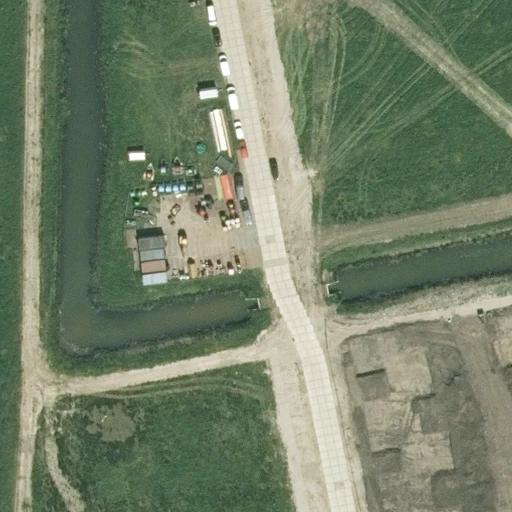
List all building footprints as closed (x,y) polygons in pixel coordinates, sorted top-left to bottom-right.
[(370,6),(372,14),(384,12),(382,4),(370,6)] [(334,8),(335,15),(347,13),(345,5),(334,8)] [(370,6),(359,9),(360,17),(372,14),(370,6)] [(334,8),(322,10),(323,18),(335,15),(334,8)] [(298,15),(300,22),(311,20),(310,12),(298,15)] [(298,15),(286,17),(288,25),(300,22),(298,15)] [(458,42),(468,41),(472,64),(511,55),(511,38),(510,31),(484,36),(481,21),(455,26),(458,42)] [(305,84),(347,75),(342,53),(352,51),(349,35),(323,40),(326,55),(300,60),(305,84)] [(494,85),(511,81),(511,55),(472,64),(477,87),(467,89),(471,105),(497,100),(494,85)] [(364,112),(361,95),(351,97),(347,75),(305,84),(309,107),(335,102),(338,117),(364,112)] [(488,140),(496,180),(511,176),(511,133),(503,135),(500,120),(475,125),(478,142),(488,140)] [(324,180),(366,171),(361,149),(371,148),(368,131),(342,136),(345,151),(319,156),(324,180)] [(383,208),(380,192),(370,193),(366,171),(324,180),(328,203),(354,198),(357,213),(383,208)] [(511,318),(495,322),(502,356),(511,353),(511,318)] [(396,336),(352,345),(358,372),(387,366),(390,379),(415,374),(412,358),(400,360),(396,336)] [(238,369),(246,410),(250,409),(269,406),(260,364),(238,369)] [(217,373),(225,414),(246,410),(238,369),(217,373)] [(196,377),(204,418),(208,418),(225,414),(217,373),(196,377)] [(175,381),(183,423),(204,418),(196,377),(175,381)] [(391,399),(364,404),(369,428),(412,419),(408,398),(431,394),(428,377),(388,384),(391,399)] [(153,386),(161,427),(166,426),(183,423),(175,381),(153,386)] [(132,390),(140,431),(161,427),(153,386),(132,390)] [(111,394),(119,435),(123,434),(140,431),(132,390),(111,394)] [(90,398),(98,439),(115,436),(119,435),(111,394),(90,398)] [(67,403),(76,444),(98,439),(90,398),(67,403)] [(246,410),(242,411),(244,422),(253,421),(250,409),(246,410)] [(204,418),(200,419),(202,431),(210,429),(208,418),(204,418)] [(412,419),(369,428),(373,451),(400,446),(403,459),(443,451),(440,435),(416,440),(412,419)] [(247,434),(255,432),(253,421),(244,422),(247,434)] [(161,427),(157,428),(160,439),(168,437),(166,426),(161,427)] [(204,442),(212,440),(210,429),(202,431),(204,442)] [(119,435),(115,436),(117,447),(125,446),(123,434),(119,435)] [(162,450),(170,449),(168,437),(160,439),(162,450)] [(120,459),(128,457),(125,446),(117,447),(120,459)] [(277,449),(241,457),(245,479),(282,472),(277,449)] [(406,473),(379,478),(383,501),(426,493),(422,472),(446,467),(443,451),(403,459),(406,473)] [(89,471),(81,472),(84,486),(92,485),(89,471)] [(249,500),(286,493),(282,472),(245,479),(249,500)] [(246,483),(244,475),(228,478),(230,487),(246,483)] [(212,481),(214,490),(230,487),(228,478),(212,481)] [(289,511),(286,493),(249,500),(251,511),(289,511)] [(430,511),(426,493),(383,501),(385,511),(454,511),(454,509),(439,511),(430,511)]
